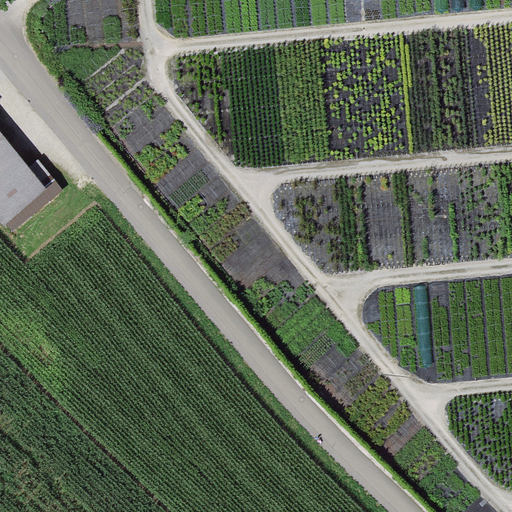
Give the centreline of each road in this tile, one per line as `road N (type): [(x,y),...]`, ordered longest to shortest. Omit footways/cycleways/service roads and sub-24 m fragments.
road 1 (track): [(511,510),(419,410),(151,79),(147,0)]
road 2 (tertiary): [(407,511),(0,45)]
road 3 (track): [(149,53),(511,16)]
road 4 (track): [(248,193),(270,177),(511,152)]
road 5 (track): [(336,301),(365,282),(511,267)]
